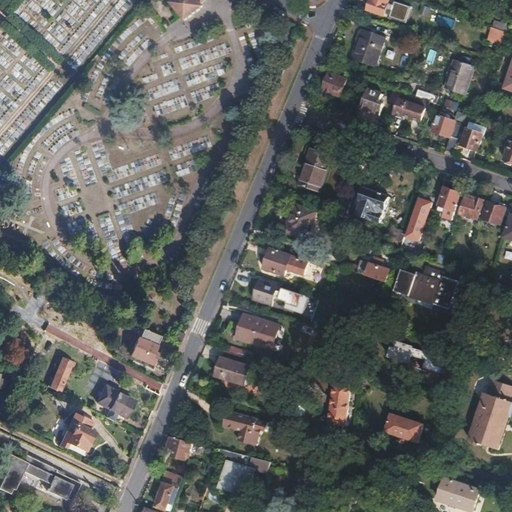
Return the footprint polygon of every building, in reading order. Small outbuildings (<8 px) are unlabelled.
[(174,0),(173,1),(188,17),(206,3),(204,0),(174,0)] [(388,4),(389,0),(370,0),(367,10),(384,16),(386,8),(392,10),(393,5),(388,4)] [(392,19),(407,21),(410,5),(394,3),(392,19)] [(436,23),(451,27),(454,19),(438,15),(436,23)] [(506,32),(505,25),(494,21),(492,28),(506,32)] [(506,32),(492,28),(488,40),(502,45),(503,42),(506,33),(506,32)] [(383,37),(360,29),(350,58),(373,66),(383,37)] [(473,66),(454,59),(444,89),(463,95),(473,66)] [(340,98),(346,80),(338,77),(340,71),(333,69),(331,74),(328,74),(326,79),(323,78),(321,85),(324,86),(322,92),(340,98)] [(434,103),(437,96),(430,93),(418,89),(415,97),(433,103),(434,103)] [(382,95),(368,90),(362,109),(379,114),(382,104),(379,102),(382,95)] [(395,104),(399,92),(392,90),(388,102),(395,104)] [(428,102),(409,96),(406,103),(398,100),(393,116),(403,119),(403,117),(421,123),(422,120),(424,121),(428,110),(425,110),(428,102)] [(463,121),(466,114),(458,111),(456,119),(463,121)] [(455,145),(462,124),(438,116),(433,132),(449,138),(444,153),(452,155),(455,145)] [(484,133),(486,128),(470,122),(468,127),(484,133)] [(497,133),(498,127),(489,124),(487,129),(497,133)] [(483,135),(466,129),(461,145),(477,151),(483,135)] [(329,166),(308,159),(299,185),(320,193),(329,166)] [(381,223),(390,198),(366,189),(361,201),(363,201),(358,215),(381,223)] [(459,204),(442,198),(436,218),(452,224),(459,204)] [(477,220),(484,201),(476,198),(475,201),(465,198),(459,214),(477,220)] [(432,203),(421,199),(412,225),(423,229),(432,203)] [(506,209),(489,203),(484,218),(501,224),(506,209)] [(304,237),(310,220),(308,219),(311,211),(293,204),(285,231),(304,237)] [(404,241),(407,231),(393,226),(390,236),(404,241)] [(303,272),(307,259),(273,248),(266,268),(284,274),(287,267),(303,272)] [(392,270),(361,260),(360,265),(354,263),(352,271),(360,273),(387,282),(392,270)] [(408,293),(448,307),(457,280),(442,275),(442,277),(417,269),(408,293)] [(272,305),(279,285),(261,279),(254,298),(272,305)] [(280,326),(244,314),(236,338),(272,350),(280,326)] [(152,353),(161,336),(143,328),(130,351),(150,361),(154,355),(152,353)] [(183,334),(178,332),(174,340),(179,342),(183,334)] [(439,360),(440,356),(416,347),(416,346),(400,340),(399,342),(395,340),(390,356),(402,360),(401,362),(425,370),(425,368),(439,373),(443,361),(439,360)] [(246,385),(250,367),(244,365),(247,355),(223,348),(215,376),(246,385)] [(50,377),(46,386),(60,393),(71,365),(72,362),(62,358),(53,378),(50,377)] [(445,375),(449,363),(443,361),(439,373),(445,375)] [(353,368),(335,362),(324,395),(342,401),(353,368)] [(470,438),(500,448),(511,414),(511,384),(495,378),(490,393),(486,391),(470,438)] [(106,387),(98,402),(125,416),(133,401),(106,387)] [(260,420),(229,411),(225,426),(243,431),(240,440),(258,446),(263,431),(257,429),(260,420)] [(426,423),(394,412),(388,430),(419,441),(426,423)] [(93,422),(74,413),(70,422),(76,424),(67,443),(84,451),(93,433),(89,431),(93,422)] [(191,442),(171,438),(169,446),(175,448),(173,456),(184,459),(188,456),(191,442)] [(219,455),(221,449),(217,448),(203,444),(200,454),(218,459),(219,455)] [(225,457),(227,450),(221,449),(219,455),(225,457)] [(0,488),(11,494),(23,471),(50,484),(47,490),(65,499),(66,497),(72,500),(81,483),(56,471),(57,469),(29,457),(24,454),(22,459),(6,452),(2,461),(8,465),(0,481),(0,488)] [(249,492),(257,470),(267,474),(271,462),(253,457),(245,455),(244,459),(251,461),(248,468),(231,462),(224,484),(249,492)] [(180,484),(182,476),(165,470),(162,479),(165,480),(180,484)] [(475,511),(482,491),(446,479),(439,499),(475,511)] [(173,504),(180,484),(165,480),(156,506),(167,510),(169,503),(173,504)] [(356,503),(361,490),(347,485),(343,498),(356,503)]
